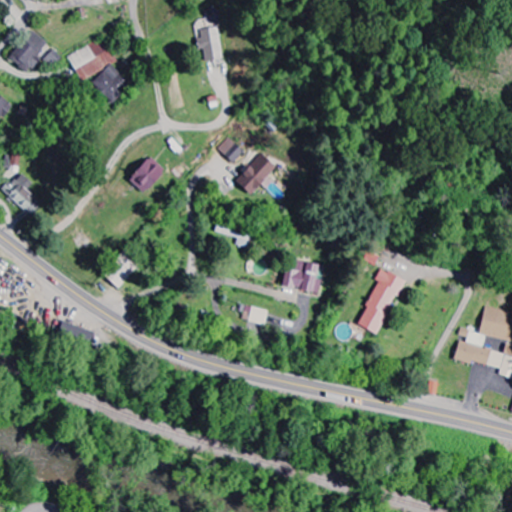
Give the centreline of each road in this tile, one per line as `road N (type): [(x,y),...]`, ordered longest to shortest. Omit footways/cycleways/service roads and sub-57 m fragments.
road 1 (secondary): [(0,236),(105,314),(192,357),(511,433)]
road 2 (residential): [(134,0),(166,121),(215,125),(228,102)]
